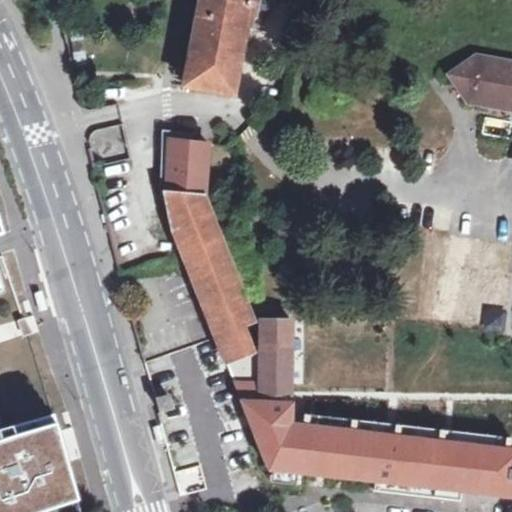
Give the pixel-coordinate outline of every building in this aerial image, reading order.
[(260,0),(202,0),(186,81),(243,93),(260,0)] [(511,55),(474,50),(454,70),(465,97),(511,103),(511,55)] [(203,142),(165,140),(162,187),(171,222),(225,357),(254,345),(245,323),(253,319),(203,194),(203,142)] [(44,292),(36,294),(42,313),(46,312),(50,311),(44,292)] [(257,315),(256,381),(230,380),(256,448),(276,467),(284,468),(511,495),(511,443),(291,417),(291,391),(293,315),(257,315)] [(45,395),(0,409),(0,511),(40,511),(76,500),(45,395)] [(150,427),(155,446),(165,443),(160,425),(155,426),(150,427)]
